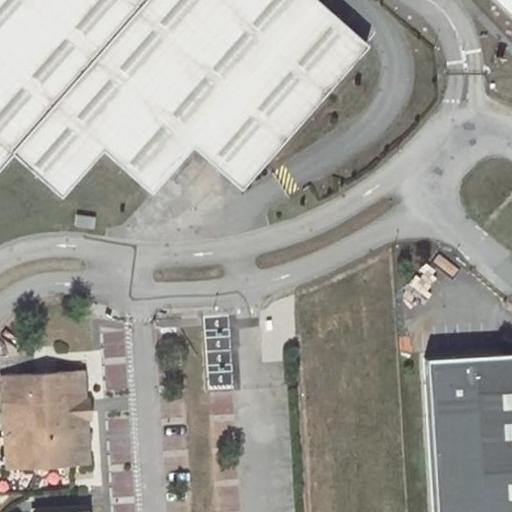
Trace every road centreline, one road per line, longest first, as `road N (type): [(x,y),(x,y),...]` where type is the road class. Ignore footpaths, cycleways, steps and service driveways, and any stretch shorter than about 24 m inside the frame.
road 1 (unclassified): [(0,312),(23,294),(65,287),(168,299),(236,288),(286,275),(437,207)]
road 2 (unclassified): [(438,164),(247,246),(154,260),(67,248),(0,262)]
